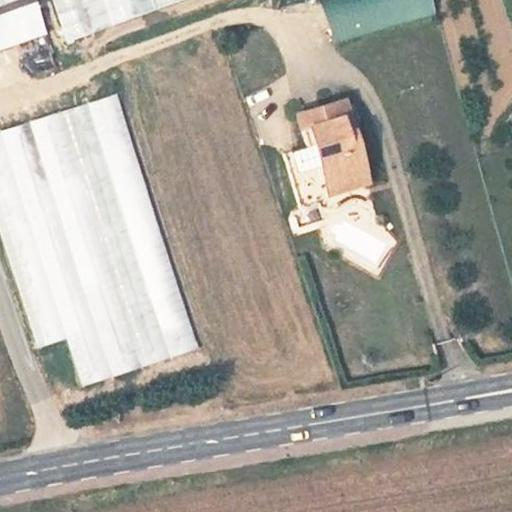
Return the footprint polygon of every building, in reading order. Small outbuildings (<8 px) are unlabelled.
[(26,0),(0,0),(0,48),(47,35),(36,0),(27,0),(26,0)] [(42,0),(60,55),(99,43),(85,0),(42,0)] [(143,28),(134,0),(98,0),(109,37),(143,28)] [(152,0),(159,21),(198,9),(194,0),(152,0)] [(431,0),(320,0),(331,43),(436,17),(431,0)] [(0,127),(0,229),(33,358),(70,348),(79,382),(192,353),(126,96),(0,127)] [(354,137),(344,106),(329,110),(338,141),(354,137)] [(364,174),(354,137),(338,141),(329,110),(311,116),(331,185),(364,174)] [(331,185),(311,116),(289,123),(300,159),(311,156),(320,188),(331,185)]
